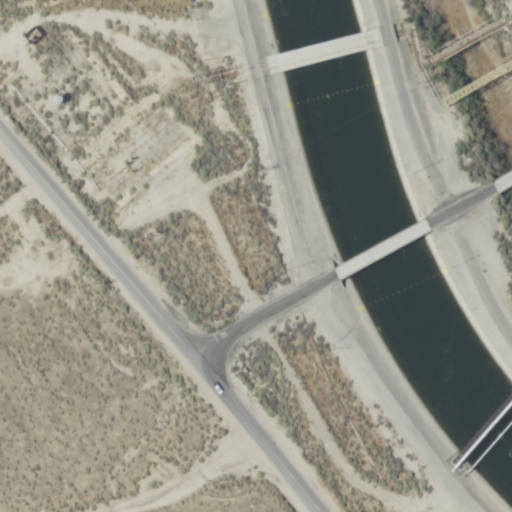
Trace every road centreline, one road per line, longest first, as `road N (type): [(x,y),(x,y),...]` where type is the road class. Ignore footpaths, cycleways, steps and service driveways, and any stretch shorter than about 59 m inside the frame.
road 1 (tertiary): [(321,511),(182,355),(129,277),(0,122)]
road 2 (residential): [(182,355),(336,273)]
road 3 (residential): [(131,511),(190,489),(265,442)]
road 4 (residential): [(254,74),(387,37)]
road 5 (residential): [(400,72),(508,15)]
